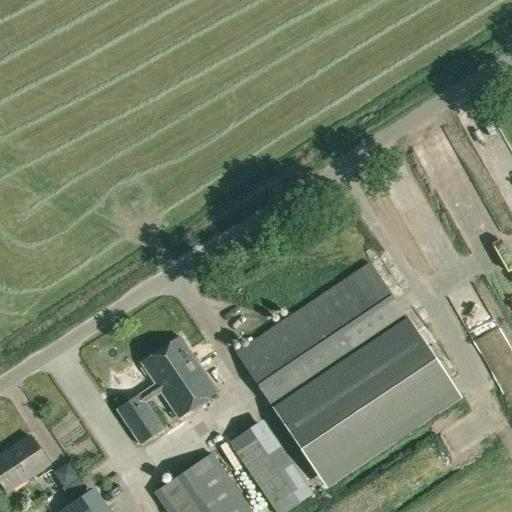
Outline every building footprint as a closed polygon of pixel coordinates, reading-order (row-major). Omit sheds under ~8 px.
[(473,244),(479,255),(506,240),(500,229),(473,244)] [(236,353),(282,422),(415,332),(369,263),(236,353)] [(117,410),(140,444),(163,429),(146,402),(161,393),(178,419),(217,392),(180,336),(140,363),(155,384),(140,394),(117,410)] [(194,343),(223,394),(235,387),(206,336),(194,343)] [(230,442),(277,511),(285,511),(308,497),(259,423),(230,442)] [(0,456),(0,482),(6,492),(49,464),(31,436),(0,456)] [(154,493),(167,511),(251,511),(212,454),(154,493)] [(53,472),(63,488),(79,478),(69,462),(53,472)] [(128,475),(113,481),(124,509),(139,502),(128,475)] [(79,478),(63,489),(70,499),(86,488),(79,478)] [(58,511),(100,511),(87,493),(58,511)]
